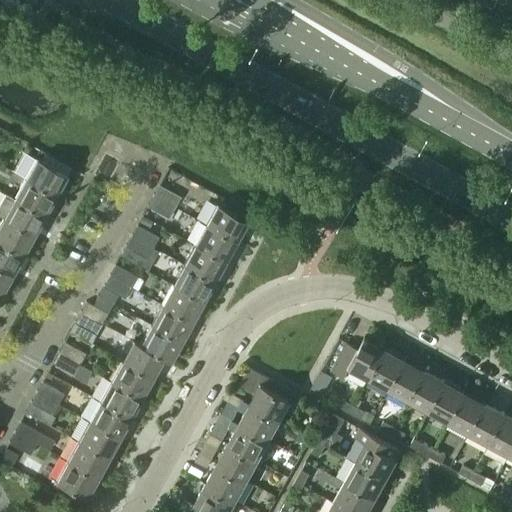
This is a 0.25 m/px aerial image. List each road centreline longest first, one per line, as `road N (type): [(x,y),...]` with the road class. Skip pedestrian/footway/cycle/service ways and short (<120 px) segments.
road 1 (residential): [(132,511),(229,338),(274,300),(350,289),(511,367)]
road 2 (secondary): [(108,0),(511,220)]
road 3 (secondary): [(511,153),(231,0)]
road 4 (residential): [(16,385),(143,174)]
